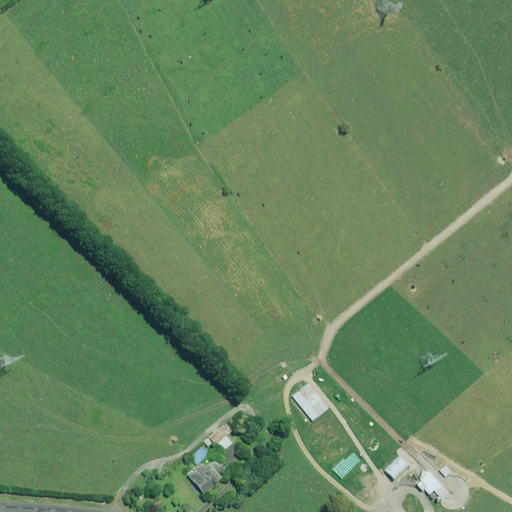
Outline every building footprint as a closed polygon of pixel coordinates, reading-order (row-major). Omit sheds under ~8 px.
[(328,408),(307,384),(292,397),(313,421),(328,408)] [(216,445),(226,436),(231,432),(225,424),(209,438),(216,445)] [(226,436),(216,445),(222,452),(232,443),(226,436)] [(212,444),(208,439),(203,442),(207,447),(212,444)] [(409,467),(400,457),(384,471),(393,480),(409,467)] [(206,461),(186,474),(201,495),(220,482),(206,461)] [(451,472),(445,466),(439,471),(445,477),(451,472)] [(428,495),(429,496),(434,492),(441,500),(448,493),(426,469),(417,477),(420,480),(415,484),(421,491),(423,489),(428,495)]
